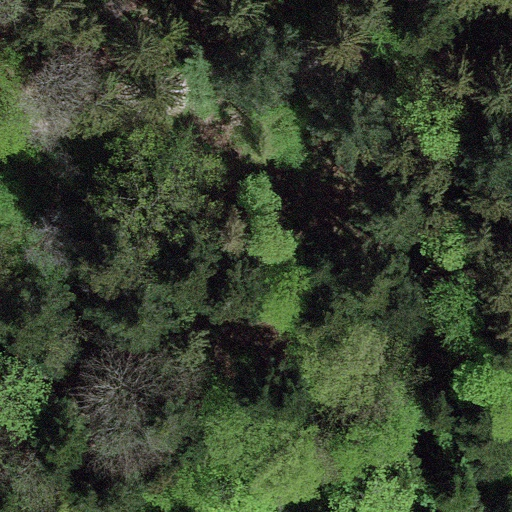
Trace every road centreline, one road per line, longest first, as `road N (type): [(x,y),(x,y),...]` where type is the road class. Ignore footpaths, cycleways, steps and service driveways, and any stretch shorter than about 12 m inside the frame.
road 1 (track): [(0,109),(432,0)]
road 2 (track): [(128,0),(0,96)]
